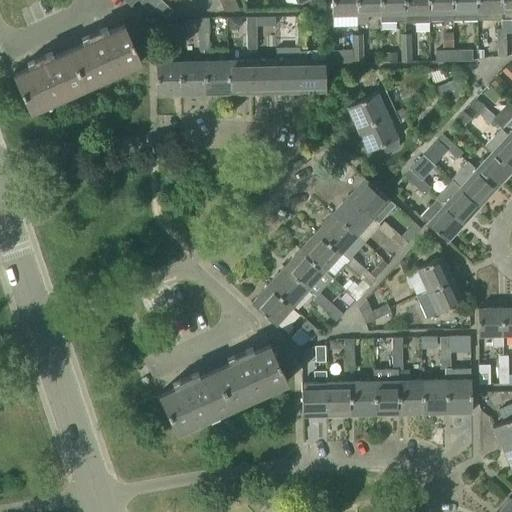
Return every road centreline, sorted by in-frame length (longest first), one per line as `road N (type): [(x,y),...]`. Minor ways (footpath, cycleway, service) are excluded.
road 1 (residential): [(40,328),(195,258),(271,206),(281,167),(263,148),(213,140),(0,163)]
road 2 (residential): [(422,511),(420,483),(399,465),(382,464),(196,477),(97,498)]
road 3 (residential): [(97,498),(40,328)]
road 4 (residential): [(40,328),(0,208)]
